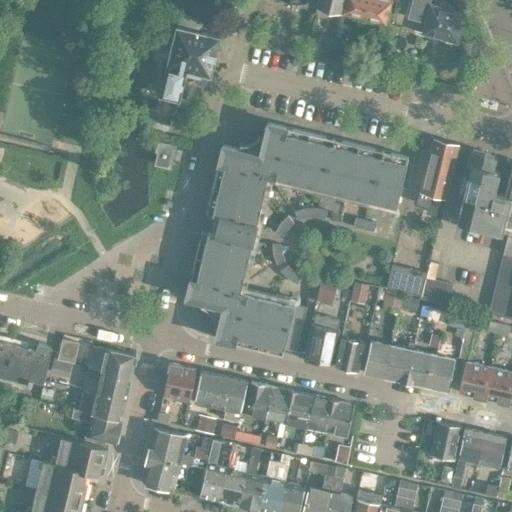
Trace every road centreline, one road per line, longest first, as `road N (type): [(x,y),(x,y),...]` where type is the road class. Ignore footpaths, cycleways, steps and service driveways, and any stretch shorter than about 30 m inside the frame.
road 1 (residential): [(157,337),(222,81),(233,72),(399,112),(511,120)]
road 2 (residential): [(157,337),(511,419)]
road 3 (residential): [(116,496),(157,337)]
road 4 (residential): [(157,337),(0,301)]
